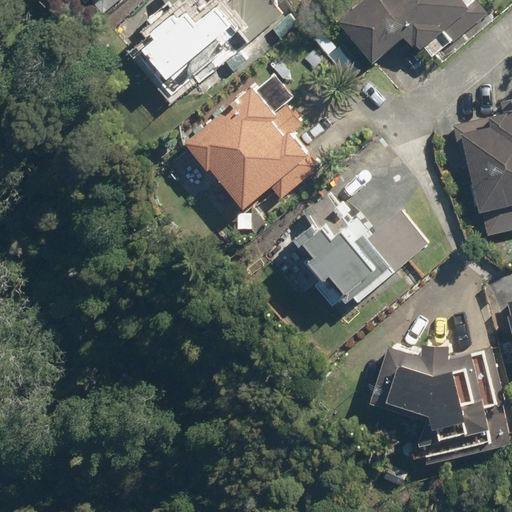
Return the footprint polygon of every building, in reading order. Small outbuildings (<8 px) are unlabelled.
[(169,32),(156,44),(149,50),(181,88),(218,57),(225,66),(286,11),(276,0),(237,0),(231,6),(227,2),(207,20),(197,10),(190,16),(185,10),(177,0),(173,0),(155,16),(165,27),(169,32)] [(365,0),(354,10),(389,52),(417,28),(430,43),(433,41),(441,52),(496,6),(491,0),(365,0)] [(282,114),(288,109),(260,78),(196,135),(256,202),(320,145),(302,124),(296,129),(282,114)] [(511,106),(465,117),(491,234),(511,229),(511,106)] [(356,224),(346,213),(329,229),(338,239),(331,245),(348,263),(353,258),(371,277),(399,251),(366,215),(356,224)] [(498,340),(480,343),(473,310),(456,313),(460,336),(439,335),(437,348),(404,336),(383,393),(434,412),(442,447),(506,433),(499,399),(510,397),(498,340)]
